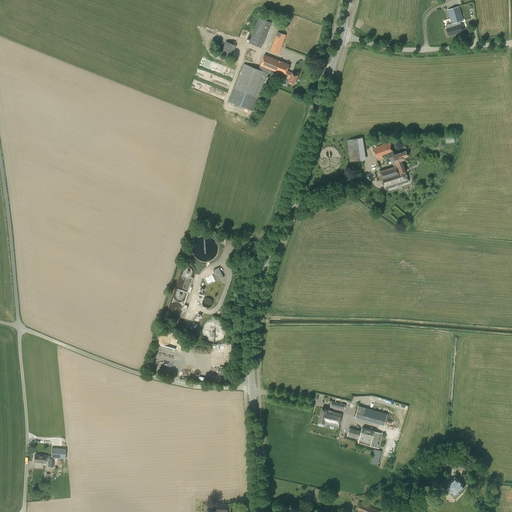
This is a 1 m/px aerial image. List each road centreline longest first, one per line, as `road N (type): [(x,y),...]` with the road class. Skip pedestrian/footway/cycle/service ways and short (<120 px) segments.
road 1 (secondary): [(253,389),(256,311),(341,35)]
road 2 (unclassified): [(253,389),(166,381),(18,327)]
road 3 (unclassified): [(18,327),(27,429),(23,511)]
road 4 (unclassified): [(511,43),(413,50),(341,35)]
road 5 (unclassified): [(0,159),(18,327)]
road 6 (secondary): [(262,511),(253,389)]
